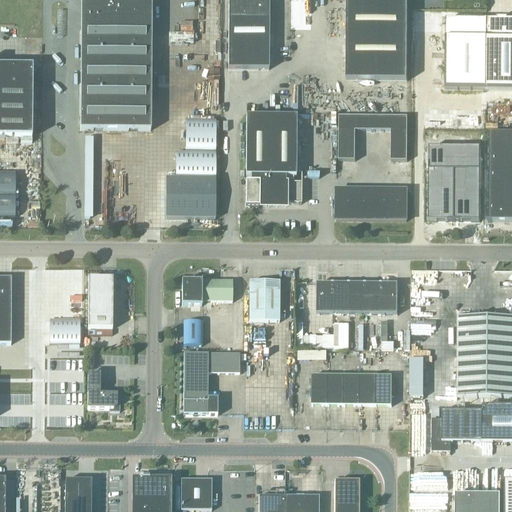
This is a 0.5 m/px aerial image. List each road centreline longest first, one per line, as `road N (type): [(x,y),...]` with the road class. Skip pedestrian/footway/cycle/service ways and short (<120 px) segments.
road 1 (unclassified): [(511,253),(154,252)]
road 2 (tertiary): [(388,511),(388,460),(380,453),(152,451)]
road 3 (unknown): [(154,252),(159,0)]
road 4 (unknown): [(75,0),(79,251)]
road 5 (unclassified): [(152,451),(154,252)]
road 6 (unclassified): [(154,252),(0,250)]
road 7 (tertiary): [(152,451),(0,449)]
road 8 (unknown): [(228,252),(224,108)]
